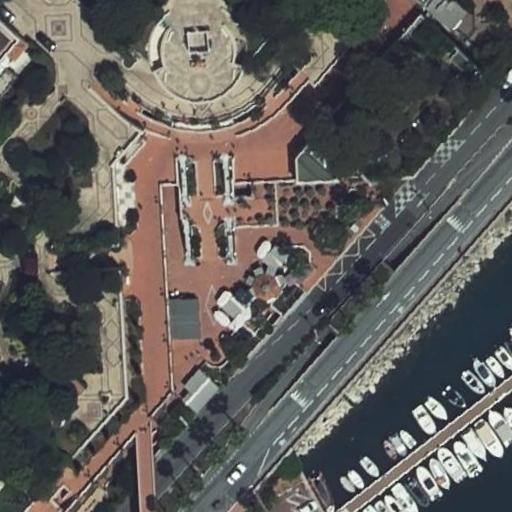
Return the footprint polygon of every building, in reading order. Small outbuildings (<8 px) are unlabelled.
[(0,56),(18,33),(0,18),(0,56)] [(297,154),(299,178),(344,173),(387,122),(352,92),(297,154)] [(262,180),(250,181),(251,193),(225,193),(205,194),(186,195),(180,196),(181,226),(188,226),(208,225),(227,224),(264,222),(277,221),(275,180),(262,180)] [(273,274),(263,273),(256,278),(253,287),(257,295),(265,299),(274,297),(279,290),(279,281),(273,274)] [(267,486),(275,497),(302,480),(294,462),(267,486)]
